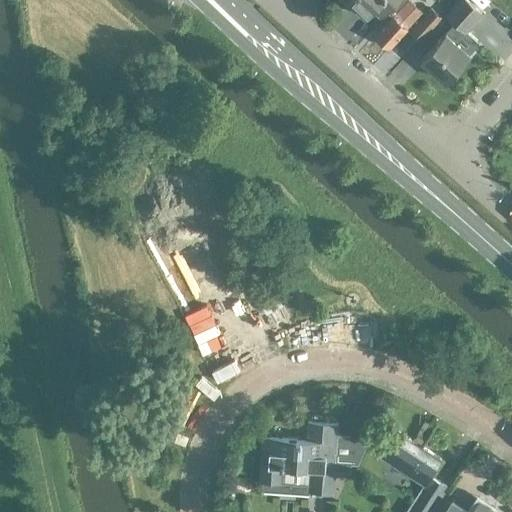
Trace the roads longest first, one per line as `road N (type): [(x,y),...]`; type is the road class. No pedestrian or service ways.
road 1 (residential): [(192,511),(203,442),(220,412),(240,392),(304,365),(355,360),(408,374),(511,436)]
road 2 (tertiary): [(511,265),(219,0)]
road 3 (residential): [(443,156),(278,0)]
